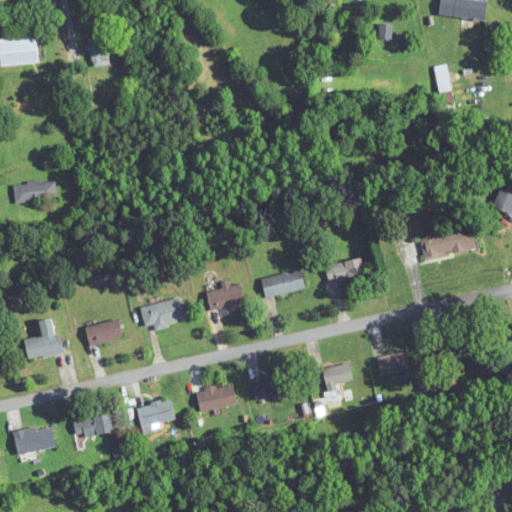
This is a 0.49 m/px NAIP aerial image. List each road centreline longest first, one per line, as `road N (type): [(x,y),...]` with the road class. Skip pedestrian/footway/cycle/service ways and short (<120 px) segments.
road 1 (residential): [(0,405),(511,287)]
road 2 (residential): [(54,0),(85,218)]
